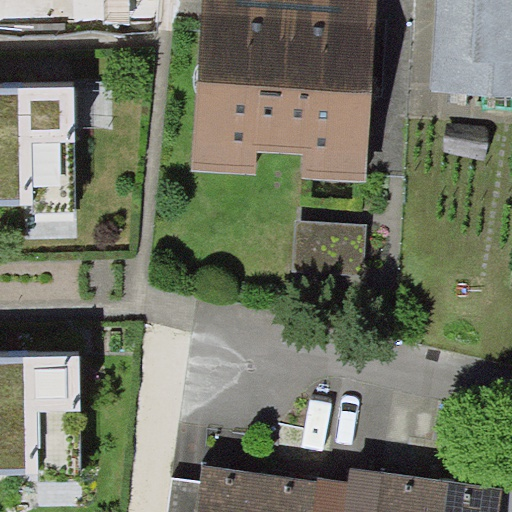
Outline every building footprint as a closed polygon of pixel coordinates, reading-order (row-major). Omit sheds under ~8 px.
[(511,0),(454,0),(450,79),(511,83),(511,0)] [(370,18),(197,6),(187,163),(247,167),(249,142),(299,145),(297,170),(359,174),(370,18)] [(74,210),(74,197),(71,81),(0,82),(0,198),(30,198),(30,210),(74,210)] [(487,124),(447,121),(444,154),(485,157),(487,124)] [(291,264),(354,268),(357,227),(294,223),(291,264)] [(79,478),(79,466),(76,350),(0,351),(0,467),(35,466),(35,479),(79,478)] [(251,511),(256,480),(167,468),(160,511),(251,511)] [(348,473),(346,492),(343,511),(434,511),(438,485),(348,473)] [(343,511),(346,492),(256,480),(251,511),(343,511)] [(511,511),(511,495),(438,485),(434,511),(511,511)]
